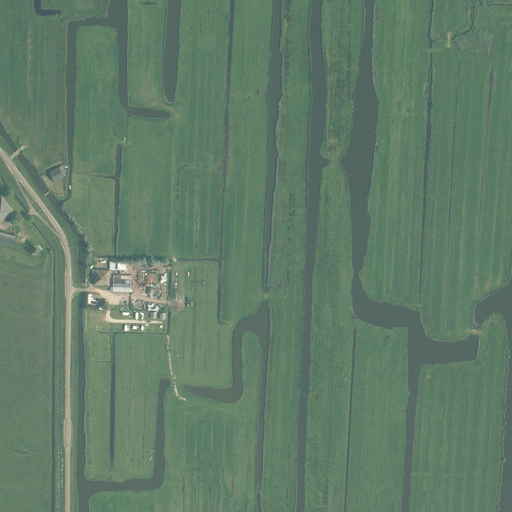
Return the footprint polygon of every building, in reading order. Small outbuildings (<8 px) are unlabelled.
[(63,176),(59,167),(49,172),(54,181),(63,176)] [(1,196),(0,197),(0,221),(13,211),(1,196)] [(0,231),(0,241),(14,245),(16,236),(0,231)] [(110,261),(109,269),(126,270),(126,262),(110,261)] [(92,270),(92,274),(94,274),(93,285),(109,285),(109,270),(92,270)] [(113,274),(112,291),(131,292),(132,292),(132,289),(131,289),(131,275),(113,274)]
